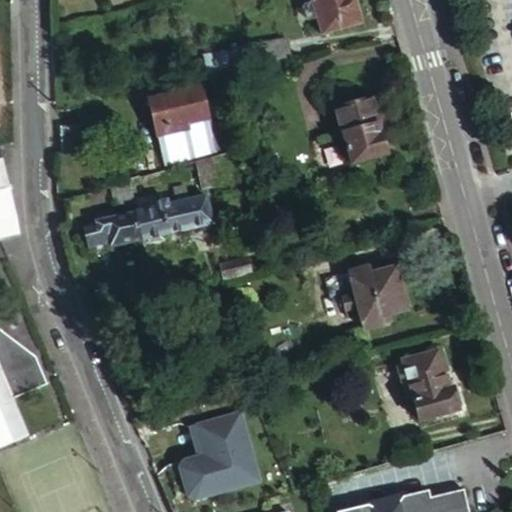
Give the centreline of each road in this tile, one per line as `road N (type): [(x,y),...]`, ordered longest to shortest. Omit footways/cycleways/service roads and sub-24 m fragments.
road 1 (residential): [(30,0),(39,236),(144,511)]
road 2 (tertiary): [(410,0),(511,357)]
